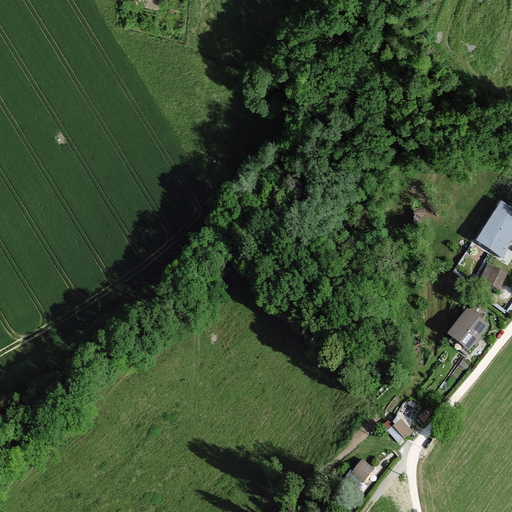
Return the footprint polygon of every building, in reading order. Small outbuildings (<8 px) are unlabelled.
[(511,211),(501,205),(477,242),(503,258),(511,235),(511,211)] [(500,291),(508,274),(489,265),(480,282),(500,291)] [(455,327),(448,335),(470,353),(488,327),(468,311),(455,327)] [(396,424),(391,418),(385,424),(402,443),(416,430),(403,417),(396,424)] [(365,460),(353,475),(364,484),(376,470),(365,460)]
